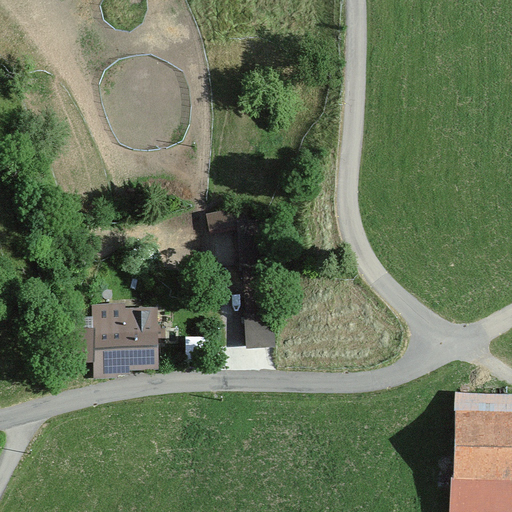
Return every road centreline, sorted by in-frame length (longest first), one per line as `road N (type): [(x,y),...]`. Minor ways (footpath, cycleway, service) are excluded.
road 1 (residential): [(459,348),(361,384),(147,387),(0,419)]
road 2 (residential): [(355,0),(350,230),(372,272),(459,348)]
